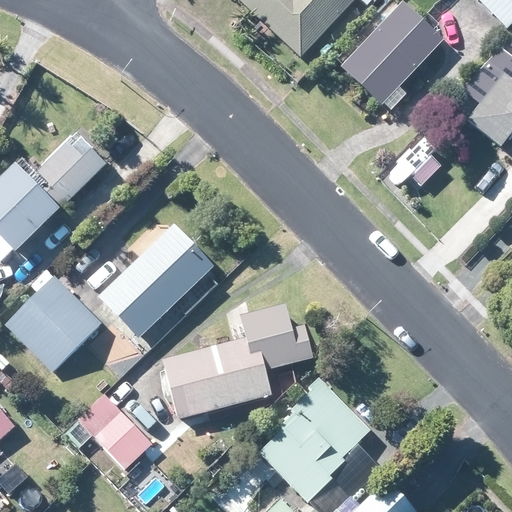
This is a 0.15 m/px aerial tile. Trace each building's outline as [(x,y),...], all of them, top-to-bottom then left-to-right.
[(364,0),(370,6),(375,0),(242,0),(254,10),(271,26),(305,57),(357,0),(364,0)] [(511,0),(484,0),(511,26),(511,0)] [(446,43),(449,40),(425,18),(407,1),(351,62),(346,68),(387,106),(446,43)] [(511,76),(509,74),(472,120),(502,144),(505,147),(511,137),(511,76)] [(60,216),(77,197),(84,192),(112,163),(87,140),(78,149),(72,143),(45,169),(36,178),(24,166),(0,190),(0,229),(23,252),(60,216)] [(103,298),(144,339),(219,267),(179,225),(103,298)] [(55,372),(104,323),(59,277),(42,294),(29,307),(20,316),(9,325),(55,372)] [(310,325),(303,327),(297,329),(290,305),(246,316),(253,339),(204,351),(200,353),(169,360),(184,419),(223,409),(278,394),(272,371),(319,359),(310,325)] [(338,511),(384,467),(371,454),(361,444),(374,431),(322,379),(313,388),(316,390),(296,409),(300,412),(286,426),(288,428),(264,452),(303,492),(320,510),(322,511),(338,511)] [(129,468),(155,444),(109,396),(83,420),(129,468)] [(0,443),(18,427),(0,407),(0,443)] [(85,445),(86,443),(94,436),(83,424),(73,433),(85,445)] [(12,494),(30,478),(19,466),(16,470),(1,483),(5,487),(12,494)] [(236,511),(260,490),(241,470),(210,499),(222,511),(236,511)] [(419,511),(394,486),(391,482),(359,511),(419,511)] [(296,511),(290,505),(284,499),(274,510),(271,511),(296,511)]
